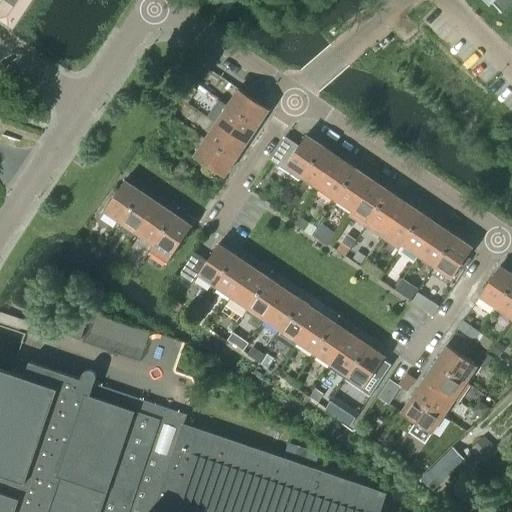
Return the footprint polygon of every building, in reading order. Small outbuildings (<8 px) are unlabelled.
[(33,0),(0,0),(0,1),(0,21),(14,32),(33,0)] [(240,89),(228,106),(259,127),(271,110),(240,89)] [(228,106),(217,122),(248,143),(259,127),(228,106)] [(217,122),(205,139),(237,160),(248,143),(217,122)] [(303,177),(324,146),(307,134),(299,145),(286,136),(270,160),(300,180),(303,177)] [(237,160),(205,139),(194,156),(225,177),(237,160)] [(303,177),(319,188),(340,157),(324,146),(303,177)] [(319,188),(336,199),(357,168),(340,157),(319,188)] [(336,199),(352,210),(373,179),(357,168),(336,199)] [(352,210),(349,216),(366,227),(390,190),(373,179),(352,210)] [(104,210),(121,222),(142,191),(125,180),(104,210)] [(390,190),(366,227),(382,238),(407,202),(390,190)] [(121,222),(138,233),(159,202),(142,191),(121,222)] [(138,233),(154,244),(175,213),(159,202),(138,233)] [(407,202),(382,238),(399,249),(402,244),(423,213),(407,202)] [(175,213),(154,244),(150,250),(167,262),(192,225),(175,213)] [(402,244),(419,255),(440,224),(423,213),(402,244)] [(419,255),(435,266),(456,235),(440,224),(419,255)] [(456,235),(435,266),(452,278),(473,247),(456,235)] [(198,275),(215,286),(236,255),(218,243),(207,261),(194,252),(178,275),(192,284),(198,275)] [(215,286),(231,297),(252,266),(236,255),(215,286)] [(479,296),(496,307),(511,283),(511,273),(500,265),(479,296)] [(231,297),(248,308),(269,277),(252,266),(231,297)] [(262,322),(264,319),(285,288),(269,277),(248,308),(246,311),(262,322)] [(511,283),(496,307),(511,317),(511,283)] [(264,319),(281,331),(302,299),(285,288),(264,319)] [(295,345),(298,342),(318,311),(302,299),(281,331),(279,334),(295,345)] [(298,342),(314,353),(335,322),(318,311),(298,342)] [(314,353),(331,364),(352,333),(335,322),(314,353)] [(455,332),(447,344),(467,358),(476,346),(455,332)] [(331,364),(347,375),(368,344),(352,333),(331,364)] [(368,344),(347,375),(365,387),(385,356),(368,344)] [(447,344),(435,361),(466,383),(478,365),(467,358),(447,344)] [(380,511),(387,493),(184,424),(187,415),(94,383),(96,379),(96,376),(95,374),(94,371),(91,370),(89,370),(86,371),(84,372),(83,374),(81,379),(30,361),(24,376),(0,368),(0,511),(380,511)] [(435,361),(424,378),(455,399),(460,402),(471,386),(466,383),(435,361)] [(407,373),(399,385),(401,387),(407,390),(415,379),(407,373)] [(424,378),(413,394),(444,416),(455,399),(424,378)] [(390,379),(379,396),(390,404),(401,387),(399,385),(390,379)] [(444,416),(413,394),(401,412),(416,422),(409,432),(425,443),(444,416)] [(334,395),(326,407),(351,424),(359,412),(334,395)] [(430,481),(445,497),(468,475),(453,460),(430,481)]
